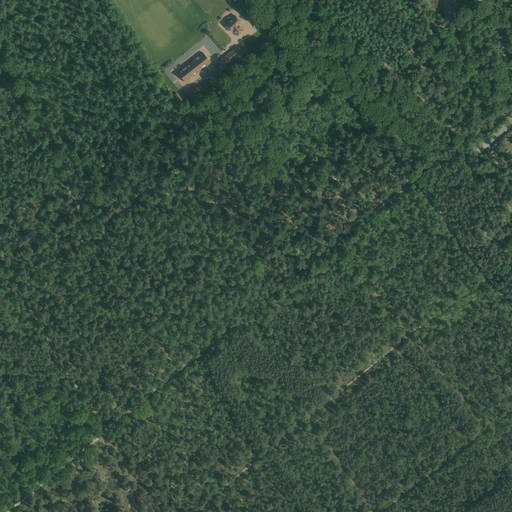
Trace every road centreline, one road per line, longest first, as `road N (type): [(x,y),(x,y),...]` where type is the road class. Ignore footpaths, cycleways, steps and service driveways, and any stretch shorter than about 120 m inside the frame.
road 1 (track): [(432,162),(106,431)]
road 2 (track): [(432,162),(240,0)]
road 3 (track): [(309,416),(489,279)]
road 4 (track): [(315,0),(481,148)]
road 5 (track): [(511,309),(413,175)]
road 6 (track): [(381,511),(511,410)]
road 7 (track): [(142,398),(217,511)]
road 8 (track): [(106,431),(6,511)]
